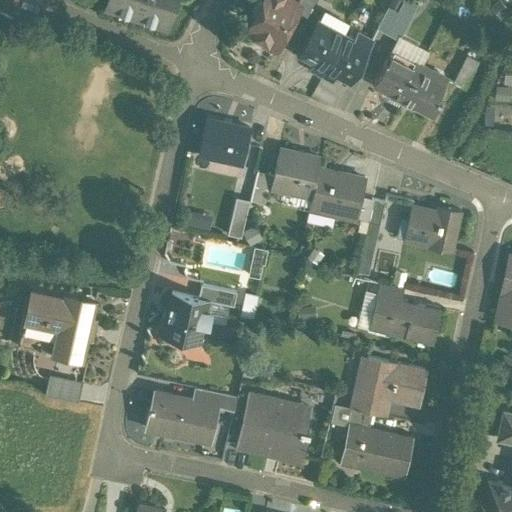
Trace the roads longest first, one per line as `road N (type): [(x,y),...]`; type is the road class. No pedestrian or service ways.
road 1 (residential): [(370,511),(99,448),(197,63)]
road 2 (residential): [(498,194),(431,493),(418,511)]
road 3 (residential): [(498,194),(197,63)]
road 4 (residential): [(197,63),(54,0)]
